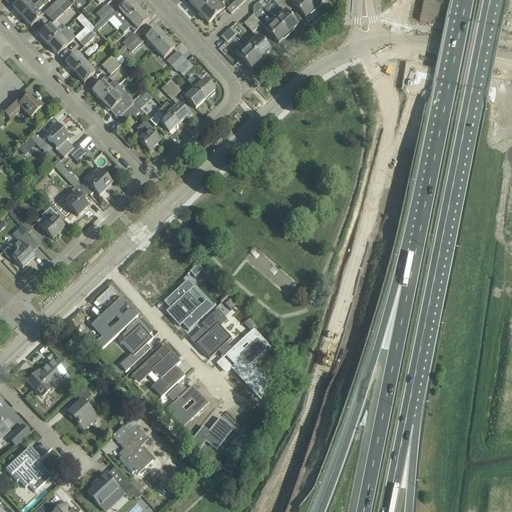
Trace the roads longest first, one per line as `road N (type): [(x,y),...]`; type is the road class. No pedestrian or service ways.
road 1 (motorway): [(403,423),(490,0)]
road 2 (motorway): [(414,250),(320,511)]
road 3 (motorway): [(414,250),(362,511)]
road 4 (tertiary): [(156,217),(312,72),(359,48)]
road 5 (motorway): [(465,0),(414,250)]
road 6 (residential): [(147,183),(233,100),(232,81),(165,9)]
road 7 (residential): [(147,183),(0,24)]
road 8 (residential): [(104,265),(242,410)]
road 9 (residential): [(15,308),(147,183)]
road 10 (tertiary): [(511,62),(417,43),(376,44)]
